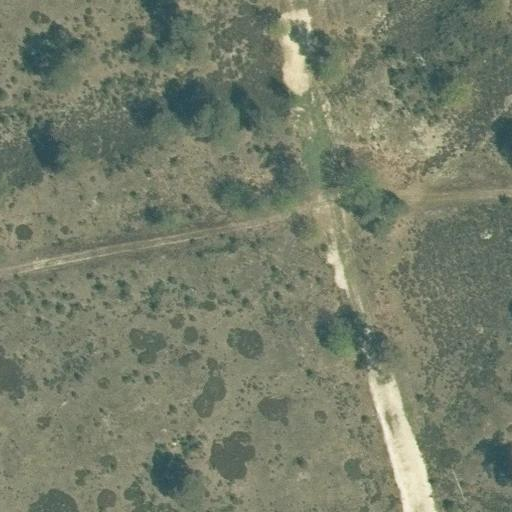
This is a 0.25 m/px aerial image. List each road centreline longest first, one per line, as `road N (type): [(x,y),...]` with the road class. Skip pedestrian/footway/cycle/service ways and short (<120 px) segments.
road 1 (track): [(0,275),(332,211)]
road 2 (track): [(420,511),(332,211)]
road 3 (track): [(332,211),(511,187)]
